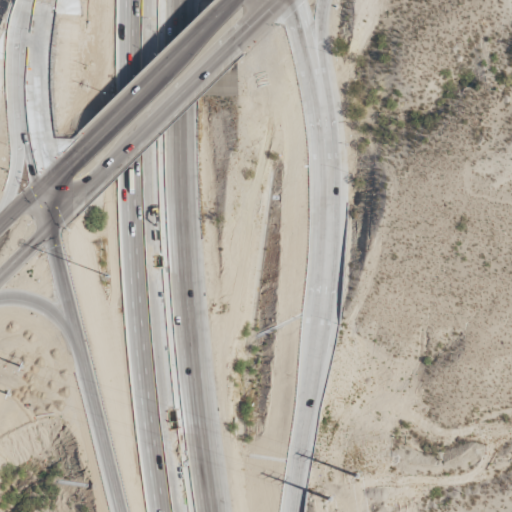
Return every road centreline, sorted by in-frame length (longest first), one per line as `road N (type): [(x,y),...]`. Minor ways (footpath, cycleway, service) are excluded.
road 1 (motorway): [(295,511),(328,277),(322,105),(299,0)]
road 2 (motorway): [(202,511),(179,300),(171,133),(176,0)]
road 3 (motorway): [(142,0),(148,307),(172,511)]
road 4 (motorway): [(37,193),(123,511)]
road 5 (secondary): [(230,7),(83,149)]
road 6 (secondary): [(86,186),(229,46)]
road 7 (motorway): [(34,6),(25,129),(37,193)]
road 8 (secondary): [(0,274),(86,186)]
